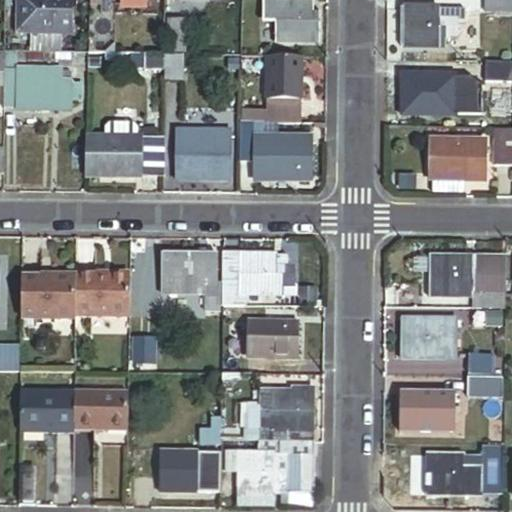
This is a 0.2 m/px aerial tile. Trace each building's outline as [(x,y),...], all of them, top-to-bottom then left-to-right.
[(18,0),(18,35),(32,35),(64,35),(74,35),(74,0),(18,0)] [(511,14),(511,0),(484,0),(485,14),(511,14)] [(314,6),(266,5),(266,21),(278,21),(278,29),(278,42),(320,43),(321,18),(314,18),(314,13),(314,6)] [(468,12),(404,11),(403,47),(449,48),(449,40),(460,40),(460,24),(468,25),(468,12)] [(187,55),(188,20),(170,20),(169,55),(187,55)] [(278,21),(266,21),(266,29),(278,29),(278,21)] [(64,35),(32,35),(31,54),(64,54),(64,35)] [(460,40),(449,40),(449,48),(460,48),(460,40)] [(18,53),(6,53),(6,55),(5,72),(18,73),(18,53)] [(147,56),(137,55),(137,72),(147,72),(147,56)] [(167,56),(147,56),(147,72),(167,72),(167,56)] [(184,56),(167,56),(167,72),(167,82),(183,83),(184,56)] [(303,58),(268,58),(268,118),(278,118),(278,102),(303,102),(303,58)] [(511,66),(487,66),(487,84),(511,84),(511,66)] [(18,73),(5,72),(5,75),(5,110),(72,111),(72,102),(82,103),(83,86),(72,86),(72,74),(18,73)] [(453,78),(403,77),(403,114),(458,115),(459,84),(453,78)] [(303,102),(278,102),(278,118),(268,118),(268,126),(303,126),(303,102)] [(134,125),(111,125),(106,130),(106,140),(86,140),(85,177),(165,177),(166,141),(139,141),(139,130),(134,125)] [(511,130),(497,131),(496,166),(511,166),(511,130)] [(231,133),(177,133),(177,141),(213,142),(231,142),(231,133)] [(213,153),(213,142),(177,141),(176,178),(213,178),(213,173),(219,173),(219,170),(231,170),(231,154),(213,153)] [(231,142),(213,142),(213,153),(231,154),(231,142)] [(312,179),(313,143),(256,142),(255,179),(312,179)] [(485,181),(486,145),(432,145),(432,181),(485,181)] [(213,178),(176,178),(176,181),(231,181),(231,170),(219,170),(219,173),(213,173),(213,178)] [(164,294),(198,294),(201,294),(201,288),(207,288),(207,286),(219,286),(219,258),(165,257),(164,294)] [(286,259),(239,258),(239,261),(224,260),(223,309),(239,309),(239,295),(282,295),(282,286),(293,286),(293,270),(286,270),(286,259)] [(507,261),(431,260),(430,296),(467,297),(467,291),(473,291),(473,289),(485,289),(484,294),(505,294),(506,294),(507,261)] [(18,265),(0,264),(0,312),(17,313),(18,265)] [(96,277),(78,277),(78,280),(77,319),(132,320),(132,278),(107,277),(107,280),(96,280),(96,277)] [(42,280),(23,280),(23,322),(77,322),(77,319),(78,280),(51,280),(51,283),(42,283),(42,280)] [(219,286),(207,286),(207,288),(201,288),(201,294),(201,313),(220,313),(220,286),(219,286)] [(505,311),(505,294),(484,294),(474,294),(474,310),(505,311)] [(474,313),(474,329),(502,329),(502,314),(474,313)] [(457,322),(401,321),(400,359),(444,360),(456,360),(456,352),(457,322)] [(299,327),(249,326),(249,363),(299,363),(299,327)] [(505,379),(505,347),(490,347),(490,379),(505,379)] [(0,375),(23,375),(23,351),(0,351),(0,375)] [(503,381),(468,380),(467,401),(502,402),(503,381)] [(262,394),(262,444),(315,444),(316,395),(262,394)] [(456,395),(401,394),(400,433),(455,434),(456,395)] [(76,432),(76,396),(22,395),(22,436),(76,437),(76,432)] [(131,396),(76,396),(76,432),(109,433),(109,428),(130,428),(131,396)] [(200,447),(221,447),(221,421),(212,421),(212,431),(200,431),(200,447)] [(221,495),(221,500),(239,500),(239,507),(275,507),(275,494),(315,494),(315,444),(262,444),(259,444),(259,458),(239,457),(228,456),(227,473),(221,473),(221,495)] [(464,459),(427,459),(427,495),(504,496),(504,449),(482,449),(482,460),(482,471),(464,471),(464,459)] [(221,473),(222,455),(160,454),(159,494),(221,495),(221,473)] [(482,460),(464,459),(464,471),(482,471),(482,460)]
